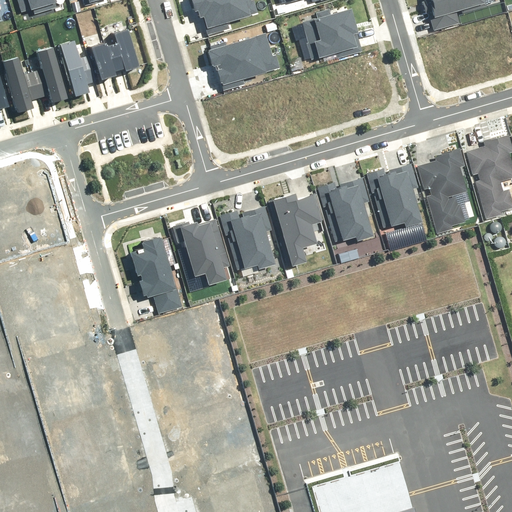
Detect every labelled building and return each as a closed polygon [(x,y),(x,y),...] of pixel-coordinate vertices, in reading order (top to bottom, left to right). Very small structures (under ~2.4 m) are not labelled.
[(17,0),(22,15),(56,5),(55,0),(17,0)] [(251,0),(187,0),(197,30),(255,12),(251,0)] [(485,0),(422,0),(430,29),(455,23),(451,9),(486,1),(485,0)] [(350,6),(300,18),(309,54),(359,42),(350,6)] [(117,68),(135,63),(125,27),(112,31),(114,41),(110,42),(117,68)] [(268,32),(210,50),(221,83),(279,65),(268,32)] [(59,41),(74,94),(89,90),(86,78),(91,76),(86,55),(75,58),(70,38),(59,41)] [(112,69),(117,68),(110,42),(105,43),(104,41),(91,45),(99,76),(113,72),(112,69)] [(37,54),(50,98),(65,94),(51,50),(37,54)] [(34,105),(31,93),(42,90),(36,68),(26,71),(21,51),(0,56),(14,110),(34,105)] [(511,158),(506,134),(464,144),(482,213),(503,208),(495,175),(511,170),(511,158)] [(455,149),(413,160),(431,229),(453,223),(445,191),(464,186),(455,149)] [(371,172),(386,226),(415,218),(407,186),(414,184),(408,162),(371,172)] [(323,185),(336,243),(371,234),(363,200),(368,199),(363,176),(323,185)] [(311,187),(273,196),(289,260),(306,256),(303,244),(314,241),(309,219),(319,216),(311,187)] [(264,204),(225,214),(239,268),(273,259),(264,227),(270,226),(264,204)] [(179,226),(192,273),(204,270),(207,282),(224,277),(220,265),(229,263),(215,216),(179,226)] [(163,239),(124,251),(138,294),(147,291),(153,309),(183,300),(163,239)] [(22,478),(0,483),(0,499),(26,494),(22,478)]
